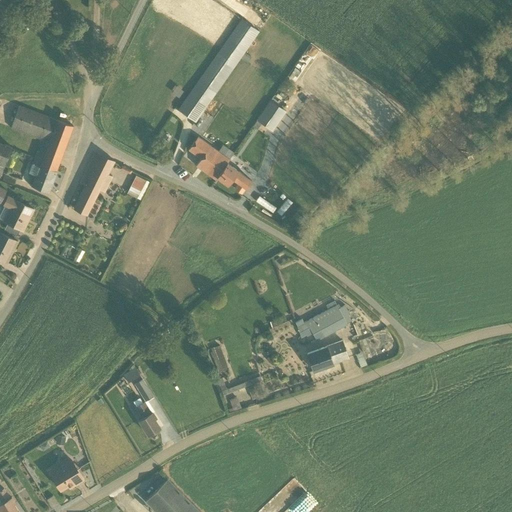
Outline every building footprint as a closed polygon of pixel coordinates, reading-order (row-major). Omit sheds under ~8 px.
[(177,110),(198,124),(203,117),(201,115),(259,31),(241,19),(177,110)] [(221,140),(285,50),(266,37),(202,128),(221,140)] [(285,112),(269,102),(256,121),(272,131),(285,112)] [(34,176),(30,185),(48,192),(73,127),(50,118),(50,117),(19,105),(18,106),(9,129),(40,140),(28,174),(34,176)] [(229,159),(197,137),(188,151),(200,159),(195,166),(215,180),(229,159)] [(0,142),(0,176),(12,147),(0,142)] [(73,209),(87,216),(99,191),(104,194),(113,177),(108,175),(114,162),(95,152),(79,184),(84,186),(73,209)] [(226,163),(216,178),(227,186),(232,180),(234,181),(240,172),(226,163)] [(16,178),(5,174),(2,181),(13,185),(16,178)] [(127,194),(140,201),(149,183),(135,176),(127,194)] [(293,178),(287,185),(296,193),(302,186),(293,178)] [(13,199),(7,196),(2,206),(3,207),(0,212),(0,219),(7,224),(5,229),(17,235),(19,230),(22,231),(33,210),(13,200),(13,199)] [(0,233),(0,260),(6,263),(17,242),(0,233)] [(346,324),(351,321),(348,314),(349,313),(344,305),(340,308),(338,304),(303,323),(301,320),(295,323),(294,324),(297,327),(301,338),(306,335),(307,336),(312,334),(314,337),(320,334),(322,338),(346,325),(347,325),(346,324)] [(173,333),(170,328),(160,335),(165,340),(170,336),(170,335),(173,333)] [(260,344),(260,346),(260,348),(262,350),(265,350),(267,349),(268,347),(268,345),(267,343),(265,342),(263,341),(262,342),(260,344)] [(341,341),(306,353),(313,371),(348,359),(341,341)] [(219,346),(210,349),(212,353),(210,353),(212,358),(213,358),(219,373),(227,370),(226,368),(227,367),(219,346)] [(355,355),(360,368),(367,365),(362,352),(355,355)] [(123,376),(128,384),(140,377),(133,366),(128,371),(129,372),(123,376)] [(259,376),(221,392),(223,396),(261,381),(259,376)] [(222,378),(217,380),(221,392),(226,390),(222,378)] [(153,397),(142,380),(134,385),(145,402),(153,397)] [(255,398),(251,387),(247,388),(252,400),(255,398)] [(240,408),(237,397),(229,400),(232,408),(228,410),(229,412),(240,408)] [(142,404),(139,399),(133,403),(136,407),(135,408),(142,419),(138,421),(148,436),(159,429),(154,420),(157,419),(153,412),(151,413),(145,402),(142,404)] [(65,438),(57,437),(55,445),(64,446),(65,438)] [(57,466),(48,471),(60,491),(73,483),(75,485),(83,480),(70,460),(63,464),(64,467),(60,470),(57,466)] [(199,511),(167,479),(144,502),(154,511),(199,511)] [(287,493),(284,489),(280,492),(288,502),(292,499),(294,501),(306,492),(298,480),(291,486),(293,489),(287,493)] [(0,510),(1,511),(17,511),(13,506),(16,504),(12,498),(10,499),(4,489),(0,491),(0,510)] [(292,511),(308,511),(317,504),(309,495),(292,511)]
